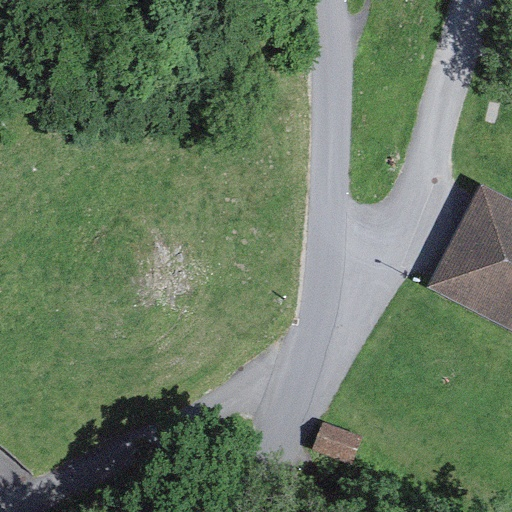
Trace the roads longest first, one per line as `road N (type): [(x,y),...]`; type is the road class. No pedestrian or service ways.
road 1 (unclassified): [(231,511),(263,485),(322,321),(332,155),(322,0)]
road 2 (track): [(322,321),(408,212),(471,0)]
road 3 (track): [(308,358),(225,414),(39,511)]
